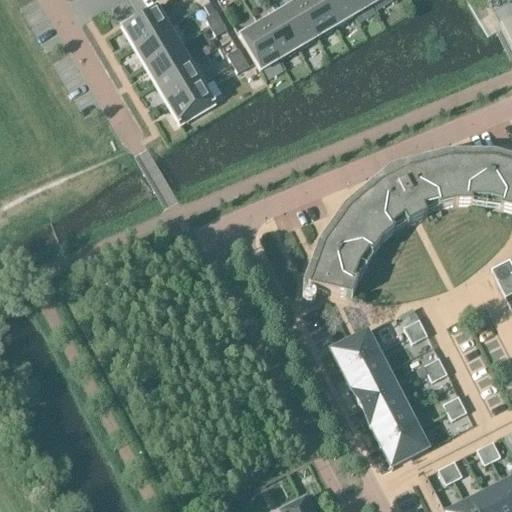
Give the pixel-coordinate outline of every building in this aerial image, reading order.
[(316,43),(335,32),(316,0),(309,0),(296,8),(316,43)] [(316,0),(335,32),(353,21),(341,0),(316,0)] [(341,0),(353,21),(372,10),(366,0),(341,0)] [(366,0),(372,10),(388,0),(366,0)] [(298,54),(316,43),(296,8),(277,19),(298,54)] [(121,33),(133,52),(167,32),(156,12),(121,33)] [(204,23),(209,32),(221,25),(215,16),(204,23)] [(298,54),(277,19),(259,30),(279,65),(298,54)] [(221,25),(209,32),(215,41),(226,34),(221,25)] [(260,76),(279,65),(259,30),(239,42),(260,76)] [(167,32),(133,52),(144,71),(178,50),(167,32)] [(144,71),(155,89),(198,64),(197,63),(189,68),(178,50),(144,71)] [(243,62),(237,54),(226,60),(231,69),(243,62)] [(243,62),(231,69),(237,78),(248,72),(243,62)] [(198,64),(155,89),(166,108),(209,83),(198,64)] [(209,83),(166,108),(177,127),(191,120),(192,122),(207,114),(205,111),(212,107),(201,88),(209,83)] [(383,189),(382,189),(349,217),(324,252),(309,292),(309,293),(351,303),(358,286),(354,284),(359,270),(367,258),(371,261),(381,247),(394,236),(391,232),(402,223),(407,231),(426,221),(423,213),(437,209),(438,214),(454,209),(471,209),(471,205),(486,205),(501,209),(499,213),(511,216),(511,171),(492,166),(449,166),(406,177),(407,177),(383,189)] [(500,293),(511,287),(511,279),(511,277),(496,285),(500,293)] [(511,287),(500,293),(504,301),(511,297),(511,287)] [(408,341),(423,333),(419,325),(403,333),(408,341)] [(412,349),(427,341),(423,333),(408,341),(412,349)] [(367,337),(331,355),(341,375),(377,357),(367,337)] [(341,375),(342,377),(351,395),(387,376),(377,357),(341,375)] [(423,371),(427,380),(442,372),(438,363),(423,371)] [(427,380),(431,387),(446,380),(442,372),(427,380)] [(387,376),(351,395),(361,414),(397,395),(387,376)] [(397,395),(361,414),(370,433),(406,415),(397,395)] [(442,410),(447,418),(462,410),(458,402),(442,410)] [(462,410),(447,418),(451,426),(466,418),(462,410)] [(406,415),(370,433),(380,452),(416,434),(406,415)] [(380,452),(391,472),(426,454),(416,434),(380,452)] [(491,467),(499,462),(491,447),(483,451),(491,467)] [(491,467),(483,451),(475,455),(483,471),(491,467)] [(453,486),(461,482),(453,467),(445,471),(453,486)] [(453,486),(445,471),(437,475),(445,490),(453,486)] [(511,507),(511,484),(503,489),(511,507)] [(490,511),(511,511),(511,507),(503,489),(483,499),(490,511)] [(465,511),(490,511),(483,499),(464,509),(465,511)] [(308,511),(305,505),(302,506),(300,503),(286,510),(287,511),(308,511)]
